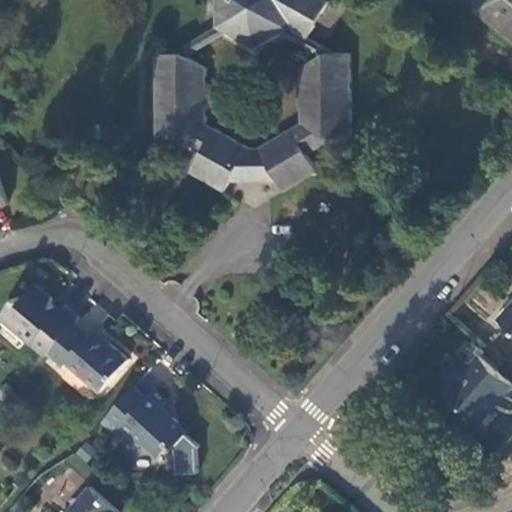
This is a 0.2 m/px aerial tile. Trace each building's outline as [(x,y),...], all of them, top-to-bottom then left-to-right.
[(331,137),(351,137),(351,54),(336,54),(335,54),(310,39),(328,3),(322,0),(218,0),(219,27),(207,34),(175,54),(158,54),(158,138),(180,137),(178,140),(203,156),(193,172),(225,194),(233,182),(280,182),(286,192),(292,188),(318,173),(308,155),(333,140),(331,137)] [(511,0),(480,0),(483,16),(511,34),(511,0)] [(0,204),(10,201),(0,170),(0,204)] [(3,314),(48,354),(49,352),(78,319),(81,315),(67,302),(62,307),(54,300),(55,294),(50,290),(39,280),(22,299),(19,297),(3,314)] [(511,307),(500,321),(511,331),(511,307)] [(94,333),(78,319),(49,352),(65,367),(69,362),(101,390),(131,358),(113,341),(110,344),(100,335),(95,331),(94,333)] [(510,386),(479,359),(471,367),(462,360),(446,379),(455,386),(445,396),(477,424),(510,386)] [(150,394),(137,383),(104,419),(118,432),(123,427),(144,446),(146,443),(162,457),(175,443),(177,445),(191,430),(177,417),(178,414),(166,404),(171,399),(163,392),(157,386),(150,394)] [(438,427),(424,416),(412,429),(426,441),(438,427)] [(124,511),(125,511),(92,485),(69,511),(124,511)]
